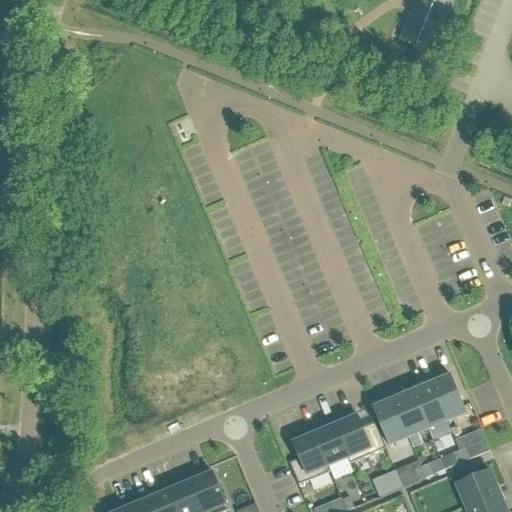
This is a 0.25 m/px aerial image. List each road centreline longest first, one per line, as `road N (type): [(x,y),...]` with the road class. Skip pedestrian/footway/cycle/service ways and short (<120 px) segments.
road 1 (unclassified): [(13,511),(26,444),(41,99),(55,0)]
road 2 (residential): [(501,306),(448,167),(511,6)]
road 3 (residential): [(232,418),(475,317)]
road 4 (residential): [(90,478),(232,418)]
